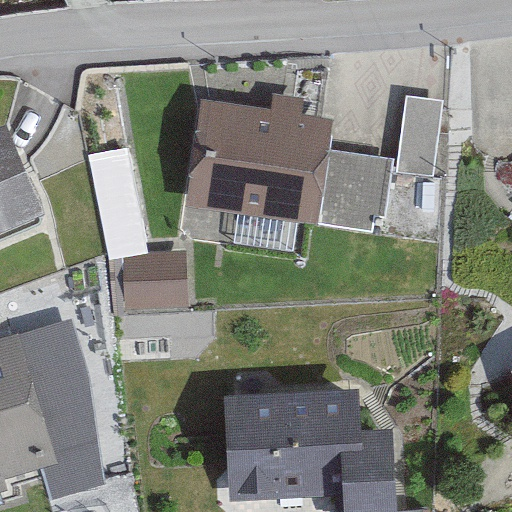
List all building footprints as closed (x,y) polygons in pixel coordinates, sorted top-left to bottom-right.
[(267,114),(195,104),(180,210),(309,228),(325,120),(299,117),(300,104),(269,100),(267,114)] [(437,106),(406,103),(397,179),(428,183),(437,106)] [(0,236),(37,220),(0,134),(0,236)] [(136,138),(94,143),(105,248),(147,244),(136,138)] [(388,167),(328,159),(319,231),(378,239),(388,167)] [(125,313),(185,312),(184,258),(149,259),(149,269),(124,270),(125,313)] [(0,483),(49,470),(11,336),(0,338),(0,495),(1,495),(0,491),(0,483)] [(386,511),(384,431),(357,432),(355,392),(222,397),(225,502),(339,498),(339,511),(386,511)]
